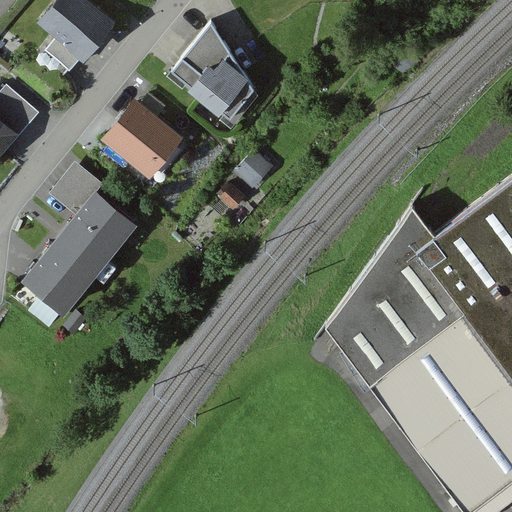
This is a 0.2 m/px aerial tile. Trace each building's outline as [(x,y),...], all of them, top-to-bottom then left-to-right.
[(113,17),(91,0),(56,0),(40,20),(58,34),(80,52),(83,54),(113,17)] [(253,88),(214,27),(175,75),(229,118),(253,88)] [(80,52),(58,34),(47,48),(69,66),(76,58),(80,52)] [(397,66),(406,74),(415,64),(406,56),(397,66)] [(7,81),(0,88),(0,115),(17,130),(0,149),(0,150),(2,152),(28,122),(39,109),(7,81)] [(181,140),(135,103),(103,142),(149,179),(181,140)] [(0,149),(17,130),(0,115),(0,149)] [(234,170),(253,187),(273,166),(254,148),(234,170)] [(49,193),(76,214),(95,190),(97,191),(104,183),(75,161),(64,175),(49,193)] [(244,195),(232,184),(221,196),(233,207),(244,195)] [(511,184),(435,243),(409,208),(324,326),(461,511),(472,511),(511,483),(511,184)] [(76,214),(58,236),(101,270),(138,224),(97,191),(95,190),(76,214)] [(58,236),(21,282),(64,317),(101,270),(58,236)]
